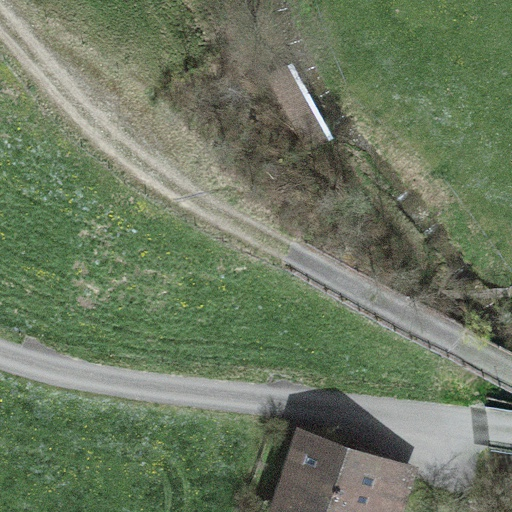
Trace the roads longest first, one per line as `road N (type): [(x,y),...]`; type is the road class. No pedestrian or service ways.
road 1 (unclassified): [(0,355),(126,386),(511,429)]
road 2 (track): [(511,372),(151,164)]
